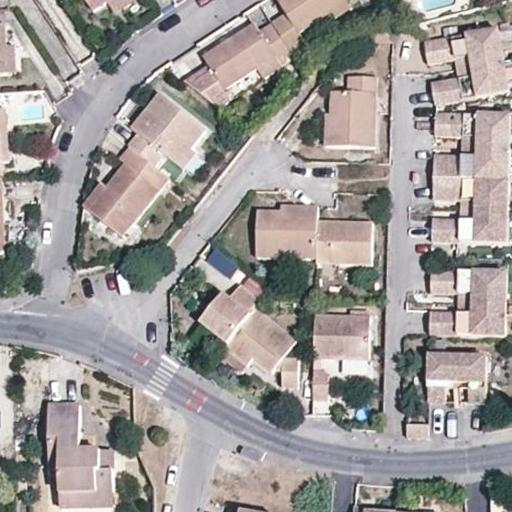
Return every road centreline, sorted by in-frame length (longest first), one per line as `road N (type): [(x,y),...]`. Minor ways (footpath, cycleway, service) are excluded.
road 1 (residential): [(46,330),(73,162),(118,88),(170,39),(234,0)]
road 2 (tertiary): [(511,456),(450,466),(358,464),(257,436),(207,409)]
road 3 (residential): [(314,178),(271,173),(241,185),(166,274),(123,358)]
